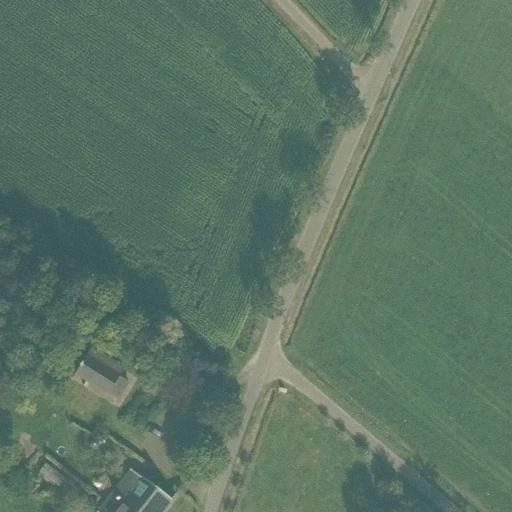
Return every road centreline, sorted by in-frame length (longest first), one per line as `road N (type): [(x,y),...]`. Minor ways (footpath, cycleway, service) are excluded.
road 1 (unclassified): [(263,355),(372,93)]
road 2 (unclassified): [(263,355),(451,511)]
road 3 (unclassified): [(214,511),(263,355)]
road 4 (unclassified): [(372,93),(281,0)]
